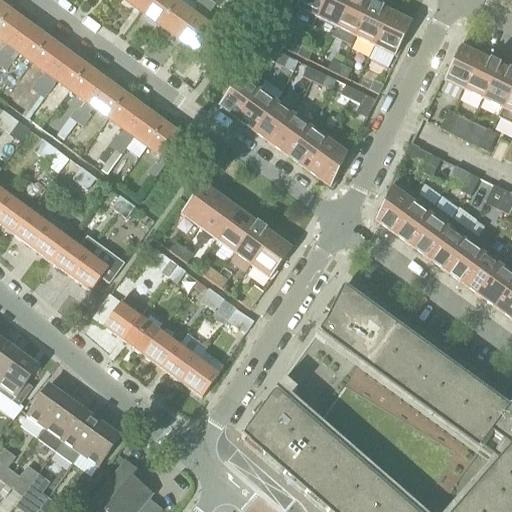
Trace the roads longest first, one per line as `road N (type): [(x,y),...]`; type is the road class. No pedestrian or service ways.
road 1 (residential): [(341,223),(38,0)]
road 2 (residential): [(195,456),(341,223)]
road 3 (residential): [(195,456),(0,292)]
road 4 (residential): [(341,223),(454,0)]
road 5 (residential): [(511,350),(341,223)]
